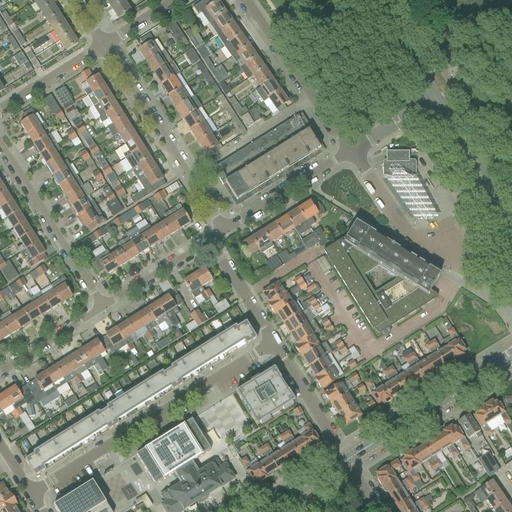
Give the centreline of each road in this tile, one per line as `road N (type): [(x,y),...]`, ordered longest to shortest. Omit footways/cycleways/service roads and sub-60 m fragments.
road 1 (residential): [(30,494),(274,341)]
road 2 (residential): [(221,230),(104,47)]
road 3 (secondary): [(347,459),(511,357)]
road 4 (residential): [(100,307),(0,144)]
road 5 (unclassified): [(350,151),(243,0)]
road 6 (unclassified): [(462,272),(416,241),(350,151)]
road 7 (residential): [(221,230),(350,151)]
road 8 (tertiary): [(503,222),(432,100)]
road 9 (residential): [(274,341),(347,459)]
road 10 (residential): [(100,307),(209,238)]
road 11 (residential): [(0,112),(104,47)]
road 12 (residential): [(274,341),(209,238)]
